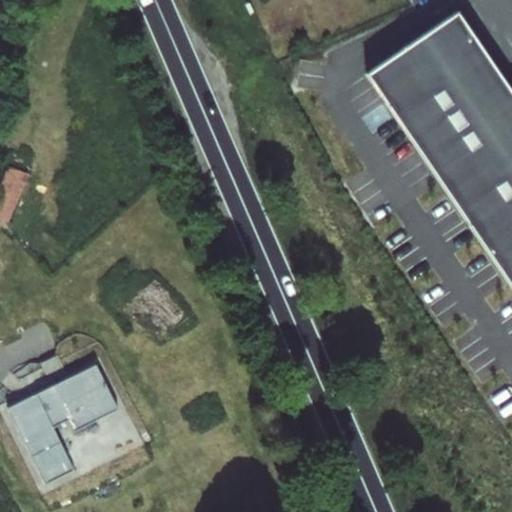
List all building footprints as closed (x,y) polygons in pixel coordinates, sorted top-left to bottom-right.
[(364,74),(511,291),(511,94),(511,95),(455,12),(364,74)] [(118,312),(153,347),(171,329),(175,333),(192,316),(152,277),(118,312)] [(21,279),(2,288),(23,328),(41,319),(21,279)] [(71,432),(120,408),(96,362),(3,408),(21,443),(65,421),(71,432)] [(223,412),(208,419),(220,432),(230,428),(223,412)] [(195,444),(220,432),(208,419),(195,424),(192,419),(185,422),(195,444)]
